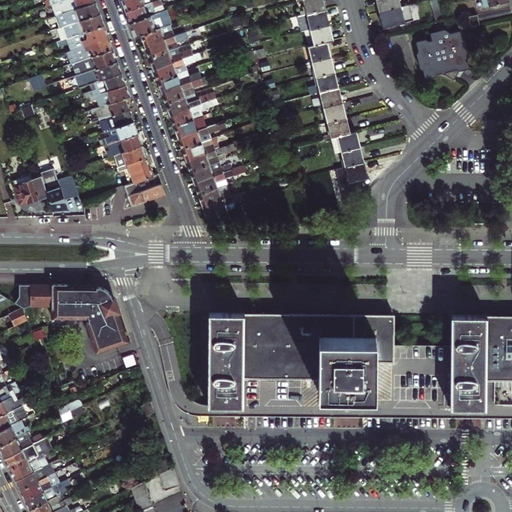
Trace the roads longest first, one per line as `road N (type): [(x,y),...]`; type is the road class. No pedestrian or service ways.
road 1 (residential): [(118,262),(189,477),(207,498),(233,506),(463,509)]
road 2 (residential): [(107,0),(193,254)]
road 3 (secondary): [(193,254),(0,240)]
road 4 (secondary): [(386,256),(193,254)]
road 5 (residential): [(347,0),(375,77),(435,139)]
road 6 (residential): [(435,139),(388,189),(386,256)]
road 7 (secondary): [(511,257),(386,256)]
